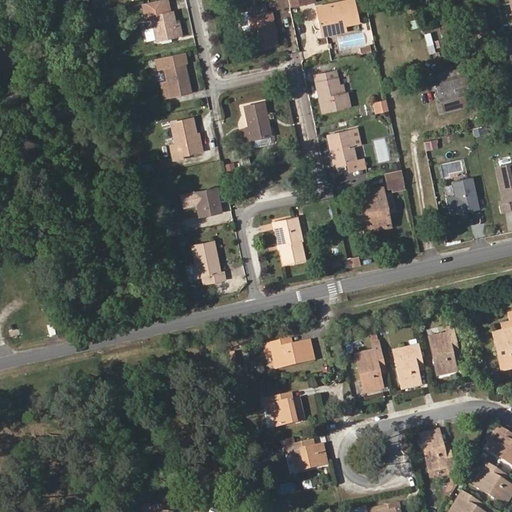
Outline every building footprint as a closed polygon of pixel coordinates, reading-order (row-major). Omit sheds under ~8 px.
[(170,12),(167,0),(158,0),(142,4),(146,18),(152,17),(154,29),(143,31),(145,41),(156,38),(157,40),(178,35),(175,24),(173,12),(170,12)] [(287,6),(286,0),(268,0),(270,6),(276,5),(276,8),(287,6)] [(360,22),(354,0),(350,0),(315,8),(320,30),(344,25),(360,22)] [(266,12),(265,6),(247,10),(247,11),(248,16),(266,12)] [(278,46),(270,11),(266,12),(248,16),(247,11),(240,13),(239,15),(242,29),(244,30),(251,29),(256,50),(278,46)] [(489,35),(483,11),(469,14),(475,38),(489,35)] [(410,29),(422,27),(420,18),(409,20),(410,29)] [(321,36),(346,31),(344,25),(320,30),(321,36)] [(427,54),(434,53),(431,33),(425,33),(427,54)] [(191,93),(184,63),(186,63),(184,52),(156,58),(158,68),(164,67),(167,80),(171,97),(191,93)] [(469,92),(462,64),(433,71),(441,100),(467,93),(469,92)] [(120,67),(109,70),(113,81),(121,80),(123,79),(120,67)] [(339,85),(336,71),(315,75),(323,112),(350,106),(347,92),(344,93),(341,94),(339,85)] [(171,97),(167,80),(160,82),(164,99),(171,97)] [(470,104),(467,93),(441,100),(444,111),(470,104)] [(386,101),(374,104),(376,114),(388,111),(386,101)] [(264,102),(244,106),(249,128),(241,130),(245,145),(252,144),(256,147),(268,144),(270,141),(266,119),(268,119),(264,102)] [(197,152),(193,135),(196,135),(192,118),(171,123),(176,145),(171,146),(174,160),(182,158),(182,155),(197,152)] [(362,151),(356,128),(349,130),(355,153),(362,151)] [(355,153),(349,130),(328,135),(335,166),(347,163),(349,171),(365,168),(363,157),(356,159),(355,153)] [(202,151),(198,134),(196,135),(193,135),(197,152),(202,151)] [(435,139),(425,141),(427,149),(437,147),(435,139)] [(511,163),(496,167),(504,201),(500,202),(502,212),(511,210),(511,163)] [(144,176),(141,164),(126,164),(128,176),(143,176),(144,176)] [(404,184),(401,170),(386,173),(389,188),(404,184)] [(472,178),(453,183),(456,197),(446,199),(450,216),(479,209),(472,178)] [(389,223),(382,187),(373,189),(374,193),(357,196),(361,215),(365,214),(368,228),(389,223)] [(221,212),(216,188),(195,192),(198,205),(200,216),(221,212)] [(368,228),(365,214),(361,215),(365,232),(390,227),(389,223),(368,228)] [(305,260),(301,241),(302,241),(297,216),(274,221),(284,265),(305,260)] [(182,233),(180,220),(158,225),(162,237),(182,233)] [(220,273),(213,242),(192,246),(199,277),(202,276),(204,284),(225,279),(223,272),(220,273)] [(359,265),(358,258),(351,259),(352,267),(359,265)] [(511,309),(507,310),(509,321),(500,323),(502,330),(492,332),(501,369),(511,366),(511,309)] [(48,335),(55,334),(53,324),(46,325),(48,335)] [(459,348),(453,324),(445,325),(447,332),(429,336),(437,374),(456,369),(453,356),(452,350),(459,348)] [(393,331),(391,325),(379,328),(381,334),(393,331)] [(380,373),(375,354),(382,352),(379,340),(378,341),(376,330),(369,332),(373,349),(355,353),(364,391),(383,386),(380,373)] [(313,359),(309,340),(292,344),(286,345),(285,338),(263,343),(265,351),(272,350),(276,368),(313,359)] [(418,370),(413,350),(420,349),(419,344),(418,344),(411,345),(393,349),(401,387),(421,383),(418,370)] [(424,368),(420,349),(413,350),(418,370),(424,368)] [(387,372),(382,352),(375,354),(380,373),(387,372)] [(292,399),(291,392),(280,395),(281,401),(292,399)] [(304,420),(299,397),(292,399),(281,401),(280,395),(262,399),(263,406),(270,405),(275,426),(304,420)] [(511,464),(511,441),(500,434),(503,428),(499,426),(485,448),(511,464)] [(511,433),(503,428),(500,434),(511,441),(511,433)] [(456,472),(451,451),(444,452),(443,446),(439,429),(419,434),(428,471),(446,467),(448,474),(456,472)] [(293,443),(292,437),(282,440),(284,445),(293,443)] [(313,446),(312,439),(301,441),(303,448),(313,446)] [(327,464),(322,444),(313,446),(303,448),(301,441),(293,443),(284,445),(285,453),(292,451),(297,471),(327,464)] [(504,505),(511,493),(511,486),(504,481),(487,471),(490,465),(486,462),(471,485),(504,505)] [(507,475),(490,465),(487,471),(504,481),(507,475)] [(460,490),(467,479),(462,476),(458,482),(457,485),(455,487),(460,490)] [(450,496),(455,488),(450,484),(444,493),(450,496)] [(483,511),(480,510),(463,499),(467,493),(462,491),(448,511),(483,511)] [(484,504),(467,493),(463,499),(480,510),(484,504)] [(400,508),(398,501),(387,504),(389,511),(400,508)] [(164,511),(163,511),(163,505),(144,503),(144,510),(150,511),(164,511)]
